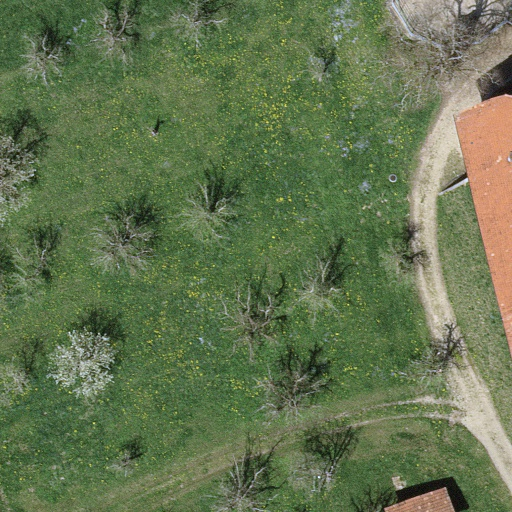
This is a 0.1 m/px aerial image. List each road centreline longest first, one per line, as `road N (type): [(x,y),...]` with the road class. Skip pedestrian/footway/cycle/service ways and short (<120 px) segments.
road 1 (track): [(110,511),(256,446),(373,412),(415,407),(486,420)]
road 2 (track): [(433,152),(421,217),(431,288),(511,470)]
